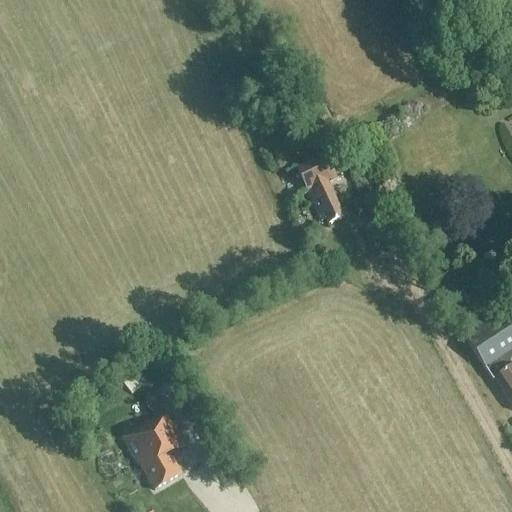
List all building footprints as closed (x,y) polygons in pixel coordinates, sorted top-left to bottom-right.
[(271,25),(256,29),(263,52),(278,48),(271,25)] [(328,226),(343,219),(326,183),(335,179),(325,157),(296,171),(321,223),(325,221),(328,226)] [(360,201),(368,216),(371,214),(378,227),(375,229),(379,236),(392,229),(374,194),(360,201)] [(511,325),(503,311),(463,338),(492,382),(494,380),(511,407),(511,325)] [(184,448),(165,416),(123,440),(139,467),(140,467),(154,490),(179,476),(168,457),(184,448)]
